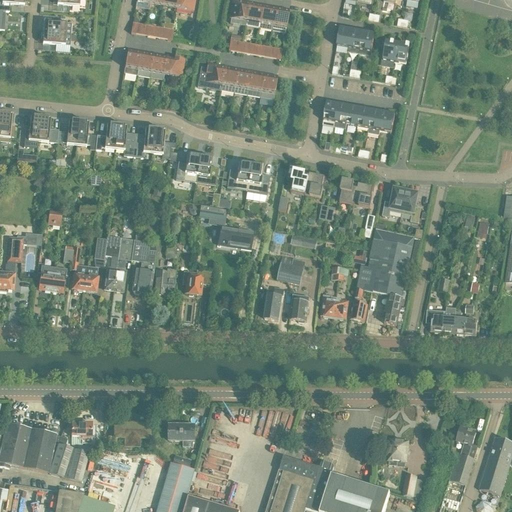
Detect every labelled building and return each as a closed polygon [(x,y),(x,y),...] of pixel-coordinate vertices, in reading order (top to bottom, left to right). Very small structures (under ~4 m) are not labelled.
[(79,0),(53,0),(53,3),(57,3),(57,6),(79,8),(79,0)] [(149,11),(150,5),(150,0),(137,0),(135,9),(149,11)] [(164,0),(163,7),(176,10),(177,0),(164,0)] [(177,0),(176,10),(194,13),(195,5),(195,0),(177,0)] [(230,24),(246,27),(250,7),(232,3),(231,11),(230,11),(229,19),(231,20),(230,24)] [(246,27),(259,30),(263,9),(250,7),(246,27)] [(259,30),(272,32),(275,11),(263,9),(259,30)] [(289,15),(289,14),(275,11),(272,32),(272,33),(285,36),(289,15)] [(44,23),(43,34),(71,36),(72,25),(59,24),(59,18),(53,18),(53,24),(44,23)] [(347,53),(348,54),(352,31),(341,29),(340,29),(337,48),(337,47),(348,49),(347,53)] [(348,54),(359,56),(363,33),(352,31),(348,54)] [(363,33),(359,56),(370,58),(374,35),(363,33)] [(71,36),(43,34),(39,34),(39,42),(43,42),(43,45),(70,47),(70,41),(76,42),(76,37),(71,36)] [(383,62),(394,64),(398,45),(387,43),(386,43),(383,62)] [(398,45),(394,64),(405,66),(406,66),(409,47),(398,45)] [(124,75),(137,77),(141,56),(128,53),(127,55),(124,75)] [(337,53),(335,66),(344,67),(345,54),(337,53)] [(137,77),(150,80),(154,58),(141,56),(137,77)] [(154,58),(150,80),(163,82),(164,76),(167,60),(154,58)] [(184,64),(167,60),(164,76),(182,79),(183,71),(184,64)] [(220,92),(221,92),(225,71),(207,68),(206,75),(205,75),(204,83),(221,87),(220,92)] [(221,92),(234,95),(237,73),(225,71),(221,92)] [(234,95),(247,97),(251,75),(237,73),(234,95)] [(247,97),(260,100),(263,78),(251,75),(247,97)] [(263,78),(260,100),(273,102),(274,96),(277,82),(277,80),(263,78)] [(322,127),(334,129),(338,105),(327,103),(322,127)] [(334,129),(345,131),(350,107),(338,105),(334,129)] [(346,126),(357,128),(361,109),(350,107),(345,131),(346,131),(346,126)] [(357,128),(369,130),(372,111),(361,109),(357,128)] [(372,111),(369,130),(368,135),(379,137),(379,132),(380,132),(383,113),(372,111)] [(394,115),(383,113),(380,132),(391,134),(395,115),(394,115)] [(2,115),(0,138),(0,143),(9,144),(10,139),(14,139),(15,128),(11,128),(12,116),(10,116),(2,115)] [(28,142),(38,143),(41,119),(33,118),(31,118),(29,130),(26,130),(25,140),(28,141),(28,142)] [(41,119),(38,143),(48,144),(48,143),(52,143),(53,132),(49,132),(51,120),(48,120),(41,119)] [(66,146),(76,147),(79,123),(71,122),(69,122),(68,134),(64,134),(64,133),(63,144),(66,144),(66,146)] [(79,123),(76,147),(86,148),(86,147),(90,147),(91,136),(88,136),(89,124),(86,124),(79,123)] [(106,138),(97,137),(96,147),(95,152),(101,152),(101,150),(115,151),(117,127),(110,126),(107,126),(106,138)] [(124,128),(117,127),(115,151),(124,152),(125,151),(128,151),(129,140),(126,140),(127,128),(124,128)] [(143,154),(153,155),(155,131),(148,130),(145,130),(144,142),(141,142),(141,141),(140,141),(139,152),(143,152),(143,154)] [(155,131),(153,155),(162,156),(161,160),(169,161),(171,150),(175,150),(175,145),(164,144),(165,132),(163,132),(155,131)] [(24,155),(24,150),(18,150),(18,162),(37,163),(38,156),(24,155)] [(177,173),(175,182),(195,185),(200,157),(194,156),(187,155),(186,165),(178,164),(177,173)] [(200,157),(195,185),(215,188),(218,170),(210,169),(212,159),(203,157),(200,157)] [(229,172),(227,190),(247,193),(251,165),(247,164),(245,164),(239,163),(237,173),(229,172)] [(251,165),(247,193),(267,196),(269,178),(262,177),(263,167),(251,165)] [(291,194),(305,197),(310,175),(295,173),(294,172),(292,183),(293,183),(291,194)] [(33,185),(39,191),(46,184),(48,184),(50,174),(41,173),(40,178),(33,185)] [(310,175),(305,197),(320,200),(321,200),(323,190),(322,190),(324,179),(310,175)] [(340,204),(354,207),(359,186),(344,183),(343,183),(341,193),(342,193),(340,204)] [(359,186),(354,207),(369,210),(370,211),(372,200),(371,200),(373,189),(359,186)] [(390,213),(401,216),(406,192),(402,191),(402,190),(396,189),(396,190),(394,190),(391,205),(385,203),(382,218),(389,219),(390,213)] [(406,192),(401,216),(411,218),(410,224),(418,225),(421,210),(415,209),(418,195),(416,194),(417,193),(411,191),(410,193),(406,192)] [(281,198),(279,212),(286,214),(288,200),(281,198)] [(201,204),(200,212),(199,218),(225,222),(226,215),(211,213),(212,206),(201,204)] [(319,221),(326,222),(329,208),(322,207),(319,221)] [(329,208),(326,222),(332,224),(335,210),(329,208)] [(62,215),(50,213),(48,223),(53,223),(53,224),(55,225),(55,224),(61,224),(62,215)] [(365,230),(372,232),(375,218),(368,216),(365,230)] [(480,226),(478,234),(487,236),(488,228),(480,226)] [(242,250),(250,251),(253,235),(221,230),(218,247),(236,250),(236,248),(242,249),(242,250)] [(390,298),(385,324),(384,324),(384,325),(396,327),(396,326),(402,301),(401,300),(409,265),(414,241),(414,240),(401,237),(391,235),(376,232),(370,261),(371,262),(369,270),(362,268),(357,291),(363,292),(373,295),(390,298)] [(291,243),(316,250),(318,242),(293,236),(291,243)] [(23,246),(23,241),(9,239),(7,263),(21,265),(23,246)] [(107,239),(107,242),(103,269),(108,270),(108,269),(110,269),(111,265),(117,266),(118,261),(120,241),(121,240),(107,239)] [(103,269),(107,242),(99,241),(95,264),(97,264),(97,268),(103,269)] [(134,279),(132,293),(133,293),(134,296),(138,296),(140,295),(141,295),(141,294),(150,295),(153,276),(156,254),(148,253),(149,245),(120,241),(118,261),(141,264),(140,272),(136,272),(135,279),(134,279)] [(414,241),(409,265),(415,266),(420,242),(414,241)] [(165,260),(177,262),(178,256),(175,250),(167,249),(165,260)] [(72,265),(71,265),(70,272),(74,272),(77,272),(77,268),(80,250),(74,250),(72,265)] [(63,264),(71,265),(73,253),(65,252),(63,264)] [(355,258),(354,264),(365,266),(368,254),(361,252),(360,259),(355,258)] [(277,281),(288,284),(292,265),(281,263),(277,281)] [(107,273),(104,292),(113,293),(117,269),(117,266),(111,265),(110,269),(108,269),(108,270),(107,273)] [(292,265),(288,284),(300,287),(304,268),(292,265)] [(0,274),(0,292),(6,293),(6,291),(13,292),(14,275),(12,275),(13,267),(5,266),(4,275),(0,274)] [(123,267),(117,266),(117,269),(113,293),(123,294),(126,273),(123,272),(123,267)] [(84,293),(87,269),(77,268),(77,272),(74,272),(72,291),(77,292),(78,294),(81,294),(83,293),(84,293)] [(87,269),(84,293),(85,293),(86,295),(89,295),(90,294),(96,294),(98,278),(96,278),(97,270),(87,269)] [(53,276),(51,293),(57,294),(57,293),(63,294),(66,272),(54,270),(53,276)] [(156,297),(157,299),(161,300),(163,298),(165,298),(165,292),(173,293),(176,271),(167,271),(167,274),(157,273),(154,297),(156,297)] [(187,286),(186,295),(188,295),(188,297),(192,298),(194,296),(199,297),(201,286),(211,287),(213,274),(197,272),(196,275),(184,274),(182,286),(187,286)] [(45,293),(51,293),(53,276),(41,274),(39,291),(45,291),(45,293)] [(438,292),(448,294),(450,282),(440,281),(438,292)] [(479,286),(472,284),(471,293),(477,295),(479,286)] [(266,313),(277,315),(278,310),(280,310),(282,298),(281,298),(282,292),(276,291),(276,297),(268,296),(266,313)] [(351,322),(357,323),(357,324),(361,325),(362,324),(364,324),(367,307),(360,305),(363,292),(357,291),(351,322)] [(293,297),(290,321),(298,322),(298,324),(304,325),(305,323),(306,324),(310,299),(293,297)] [(324,298),(322,318),(324,318),(324,320),(327,320),(328,319),(334,319),(336,300),(331,299),(331,298),(324,298)] [(336,300),(334,319),(339,320),(340,322),(343,322),(344,321),(346,321),(348,304),(341,303),(341,300),(336,300)] [(466,307),(465,315),(473,315),(474,307),(466,307)] [(442,335),(453,336),(456,310),(446,309),(446,313),(444,313),(442,335)] [(453,336),(465,337),(466,320),(461,320),(461,314),(456,313),(456,310),(453,336)] [(430,334),(442,335),(444,313),(427,312),(426,325),(431,326),(430,334)] [(466,320),(465,337),(476,338),(477,321),(466,320)] [(72,425),(71,438),(82,438),(82,445),(91,445),(91,425),(79,425),(79,423),(73,423),(73,425),(72,425)] [(0,454),(0,468),(9,470),(10,467),(48,475),(54,447),(57,447),(60,438),(56,437),(56,436),(6,425),(0,454)] [(115,426),(115,439),(125,439),(125,448),(138,448),(139,439),(149,439),(149,426),(115,426)] [(169,427),(169,443),(182,443),(182,427),(169,427)] [(182,427),(182,443),(183,443),(183,449),(191,449),(193,449),(193,443),(195,443),(195,427),(182,427)] [(461,429),(456,443),(464,445),(461,456),(474,460),(478,448),(472,446),(476,434),(461,429)] [(60,438),(58,446),(65,448),(67,440),(60,438)] [(391,442),(389,462),(390,462),(389,467),(397,467),(397,468),(404,469),(405,463),(406,463),(408,444),(398,443),(397,441),(393,440),(392,442),(391,442)] [(480,489),(479,491),(500,498),(511,459),(511,445),(495,440),(480,489)] [(58,446),(49,475),(65,480),(81,484),(88,456),(89,455),(73,451),(58,446)] [(115,463),(113,467),(124,471),(127,463),(124,462),(126,457),(117,454),(114,462),(115,463)] [(458,455),(449,482),(466,487),(474,461),(474,460),(461,456),(458,455)] [(266,511),(305,511),(306,511),(308,511),(384,511),(390,495),(372,489),(332,477),(333,473),(331,473),(329,470),(325,468),(322,470),(320,469),(318,468),(318,469),(286,459),(286,458),(284,458),(280,471),(279,471),(266,511)] [(232,511),(187,499),(195,472),(171,465),(157,511),(232,511)] [(406,477),(403,497),(413,499),(417,479),(406,477)] [(55,492),(51,511),(79,511),(83,499),(83,498),(83,497),(55,492)] [(79,511),(113,511),(114,509),(86,499),(83,499),(79,511)] [(482,502),(475,508),(476,511),(492,511),(491,505),(482,502)]
